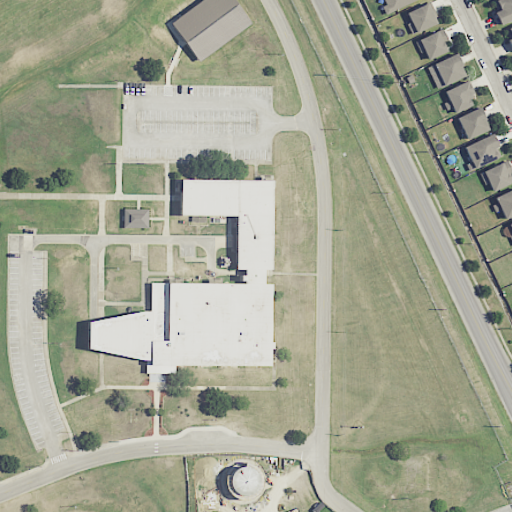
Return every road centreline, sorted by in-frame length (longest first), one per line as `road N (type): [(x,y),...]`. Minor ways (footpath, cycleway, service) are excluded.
road 1 (residential): [(269,0),(315,123),(325,214),(321,475),(324,489),(349,511)]
road 2 (tertiary): [(511,384),(327,0)]
road 3 (residential): [(459,0),(511,108)]
